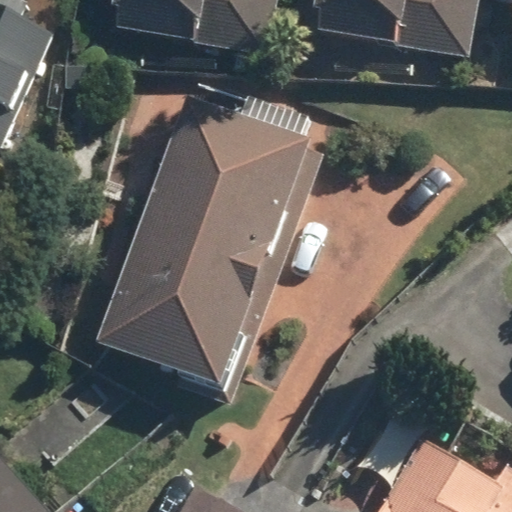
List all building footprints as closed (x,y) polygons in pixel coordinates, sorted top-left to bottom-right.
[(118,0),(113,35),(270,59),(279,0),(118,0)] [(325,0),(321,41),(405,50),(404,55),(478,63),(484,0),(325,0)] [(55,44),(0,16),(0,118),(19,127),(41,82),(38,80),(55,44)] [(327,135),(198,92),(107,361),(236,405),(327,135)] [(511,511),(511,473),(462,446),(456,457),(399,425),(368,480),(401,499),(394,511),(511,511)] [(0,511),(38,511),(0,466),(0,511)]
